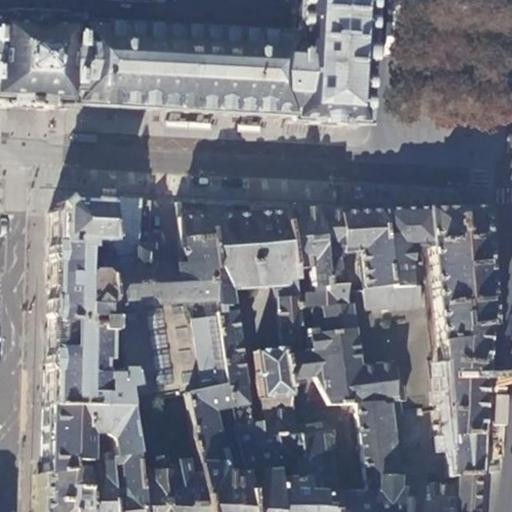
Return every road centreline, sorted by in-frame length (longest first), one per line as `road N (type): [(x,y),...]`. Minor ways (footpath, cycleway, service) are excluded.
road 1 (residential): [(511,176),(17,153)]
road 2 (residential): [(0,499),(17,153)]
road 3 (residential): [(511,303),(501,511)]
